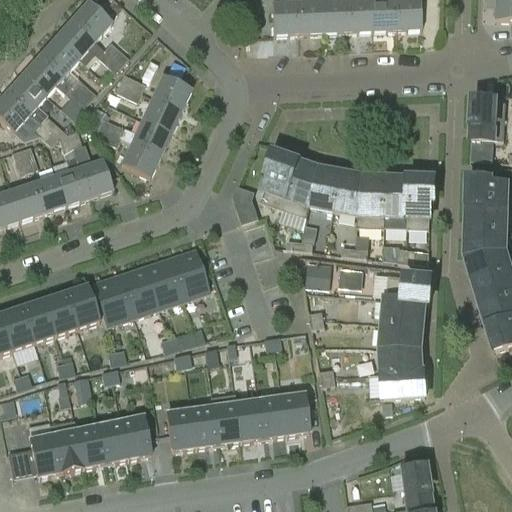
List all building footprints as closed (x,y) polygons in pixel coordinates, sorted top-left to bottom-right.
[(373,6),(370,6),(371,38),(396,37),(395,5),(394,0),(382,0),(383,6),(379,6),(373,6)] [(496,27),(511,27),(511,3),(497,3),(496,27)] [(419,4),(395,5),(396,37),(421,36),(420,28),(419,4)] [(349,7),(345,7),(347,39),(366,38),(371,38),(370,6),(365,7),(349,7)] [(87,7),(71,26),(95,47),(111,29),(106,24),(87,7)] [(341,8),(321,8),(322,40),(342,39),(347,39),(345,7),(341,8)] [(320,8),(297,9),(298,41),(322,40),(321,8),(320,8)] [(273,42),(298,41),(297,9),(295,9),(271,10),(273,42)] [(95,47),(71,26),(55,44),(79,65),(95,47)] [(79,65),(55,44),(38,62),(62,84),(79,65)] [(110,49),(104,56),(122,72),(128,65),(110,49)] [(114,80),(122,72),(104,56),(97,63),(114,80)] [(38,62),(21,81),(45,103),(56,91),(65,99),(66,98),(71,92),(62,84),(38,62)] [(179,83),(184,72),(173,67),(168,77),(179,83)] [(122,80),(117,90),(139,100),(144,90),(122,80)] [(21,81),(5,100),(29,121),(39,129),(44,122),(45,123),(46,122),(36,113),(45,103),(21,81)] [(163,82),(152,106),(180,119),(191,95),(163,82)] [(77,86),(71,92),(89,108),(95,102),(77,86)] [(135,108),(139,100),(117,90),(113,98),(135,108)] [(66,98),(83,114),(89,108),(71,92),(66,98)] [(5,100),(0,104),(0,128),(12,139),(29,121),(5,100)] [(180,119),(152,106),(142,128),(170,141),(180,119)] [(503,147),(505,109),(473,107),(471,145),(503,147)] [(44,122),(39,129),(56,145),(62,138),(45,123),(44,122)] [(102,124),(97,134),(118,144),(123,134),(102,124)] [(136,140),(123,134),(118,144),(131,150),(160,163),(170,141),(142,128),(141,128),(136,140)] [(39,129),(33,135),(42,143),(48,148),(51,151),(56,145),(39,129)] [(113,154),(118,144),(97,134),(92,144),(113,154)] [(71,141),(68,142),(75,162),(83,159),(82,156),(76,139),(71,141)] [(66,142),(60,144),(67,164),(75,162),(68,142),(66,142)] [(149,186),(160,163),(131,150),(121,172),(149,186)] [(29,152),(20,154),(27,177),(36,174),(29,152)] [(17,180),(27,177),(20,154),(10,157),(17,180)] [(83,159),(75,162),(78,174),(89,204),(112,197),(111,193),(102,166),(90,170),(85,155),(82,156),(83,159)] [(261,208),(281,215),(297,168),(274,160),(266,181),(270,182),(261,208)] [(71,177),(55,182),(65,212),(89,204),(78,174),(75,162),(67,164),(71,177)] [(310,212),(318,175),(297,168),(281,215),(307,224),(310,212)] [(318,175),(310,212),(334,217),(341,179),(318,175)] [(334,217),(358,221),(359,221),(363,183),(341,179),(334,217)] [(65,212),(55,182),(32,190),(42,220),(65,212)] [(385,222),(385,184),(363,183),(359,221),(358,221),(357,233),(385,234),(385,222)] [(385,184),(385,222),(407,223),(408,223),(409,185),(385,184)] [(433,208),(434,186),(409,185),(408,223),(407,223),(407,235),(429,236),(430,208),(433,208)] [(469,186),(468,210),(506,212),(506,190),(491,190),(491,186),(469,186)] [(42,220),(32,190),(8,198),(18,228),(42,220)] [(0,200),(0,233),(18,228),(8,198),(0,200)] [(258,225),(253,210),(237,215),(242,231),(258,225)] [(467,233),(505,234),(506,212),(468,210),(467,233)] [(467,233),(466,262),(504,257),(505,234),(467,233)] [(286,255),(299,256),(300,248),(287,247),(286,255)] [(313,249),(300,248),(299,256),(312,257),(313,249)] [(341,261),(354,263),(355,255),(342,253),(341,261)] [(368,256),(355,255),(354,263),(367,264),(368,256)] [(397,268),(405,269),(406,256),(398,255),(397,268)] [(168,264),(182,308),(208,299),(194,256),(168,264)] [(414,257),(406,256),(405,269),(412,270),(414,257)] [(510,276),(504,257),(466,262),(474,288),(510,276)] [(168,264),(143,273),(157,316),(182,308),(168,264)] [(329,296),(331,272),(307,269),(305,293),(329,296)] [(157,316),(143,273),(118,281),(132,325),(157,316)] [(341,294),(365,295),(366,275),(342,274),(341,294)] [(511,282),(510,276),(474,288),(481,311),(511,301),(511,282)] [(132,325),(118,281),(92,290),(106,333),(132,325)] [(388,282),(386,306),(429,310),(431,286),(388,282)] [(64,299),(76,336),(98,329),(86,292),(64,299)] [(76,336),(64,299),(42,306),(54,343),(76,336)] [(488,334),(511,325),(511,301),(481,311),(488,334)] [(54,343),(42,306),(20,314),(33,350),(54,343)] [(429,310),(386,306),(384,329),(422,332),(424,310),(429,310)] [(33,350),(20,314),(0,320),(0,324),(11,358),(33,350)] [(323,326),(322,318),(309,320),(310,328),(323,326)] [(0,361),(11,358),(0,324),(0,361)] [(511,325),(488,334),(495,357),(511,352),(511,325)] [(324,333),(323,326),(310,328),(311,335),(324,333)] [(422,332),(384,329),(381,355),(419,356),(422,332)] [(192,338),(196,350),(204,347),(200,336),(192,338)] [(175,343),(167,345),(170,357),(178,355),(175,343)] [(279,344),(271,345),(273,357),(281,356),(279,344)] [(170,357),(167,345),(159,348),(163,359),(170,357)] [(273,357),(271,345),(263,347),(265,359),(273,357)] [(234,350),(226,352),(228,364),(236,362),(234,350)] [(216,354),(204,357),(207,371),(218,369),(216,354)] [(419,356),(381,355),(383,381),(423,379),(423,377),(421,377),(419,356)] [(115,358),(117,370),(125,368),(123,356),(115,358)] [(117,370),(115,358),(107,360),(109,372),(117,370)] [(188,360),(180,362),(183,374),(191,372),(188,360)] [(183,374),(180,362),(172,364),(175,376),(183,374)] [(63,370),(66,381),(74,380),(71,368),(63,370)] [(66,381),(63,370),(55,371),(58,383),(66,381)] [(108,378),(111,390),(119,388),(116,376),(108,378)] [(333,384),(331,376),(318,378),(320,386),(333,384)] [(111,390),(108,378),(101,380),(103,391),(111,390)] [(424,402),(423,379),(383,381),(384,404),(424,402)] [(27,380),(19,383),(23,394),(31,392),(27,380)] [(23,394),(19,383),(12,385),(15,397),(23,394)] [(87,383),(73,386),(78,411),(92,408),(87,383)] [(333,384),(320,386),(321,393),(334,391),(333,384)] [(67,400),(64,388),(56,390),(59,402),(67,400)] [(279,404),(285,443),(308,439),(302,396),(278,399),(278,404),(279,404)] [(234,410),(235,410),(234,401),(209,404),(211,414),(212,414),(217,452),(240,449),(234,410)] [(279,404),(278,404),(257,407),(262,446),(285,443),(279,404)] [(257,407),(235,410),(234,410),(240,449),(262,446),(257,407)] [(211,414),(189,417),(194,455),(217,452),(212,414),(211,414)] [(194,455),(189,417),(166,420),(171,459),(194,455)] [(119,428),(127,466),(150,461),(142,423),(119,428)] [(74,437),(75,437),(73,428),(49,433),(51,442),(52,442),(60,480),(82,475),(74,437)] [(119,428),(97,433),(104,471),(127,466),(119,428)] [(97,433),(75,437),(74,437),(82,475),(104,471),(97,433)] [(52,442),(51,442),(29,447),(36,485),(60,480),(52,442)] [(401,478),(406,511),(425,511),(429,511),(423,475),(401,478)]
